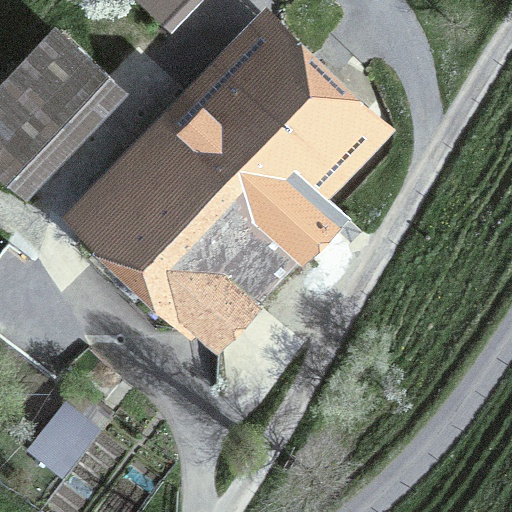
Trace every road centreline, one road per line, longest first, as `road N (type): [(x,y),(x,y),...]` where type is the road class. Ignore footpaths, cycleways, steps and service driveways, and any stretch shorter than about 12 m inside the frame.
road 1 (track): [(203,511),(193,436),(178,396),(65,261),(51,226),(84,160),(242,0)]
road 2 (track): [(222,511),(300,405),(511,28)]
road 3 (unclassified): [(362,511),(461,408),(511,334)]
road 4 (track): [(378,0),(423,87),(437,153)]
